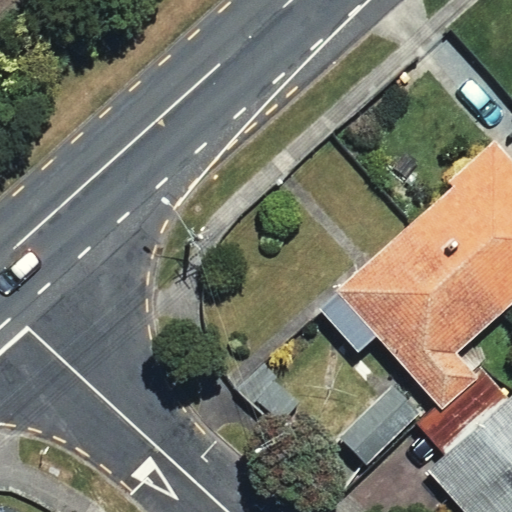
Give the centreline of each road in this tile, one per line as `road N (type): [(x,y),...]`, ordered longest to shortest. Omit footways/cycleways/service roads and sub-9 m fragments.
road 1 (secondary): [(294,0),(0,262)]
road 2 (residential): [(0,298),(225,511)]
